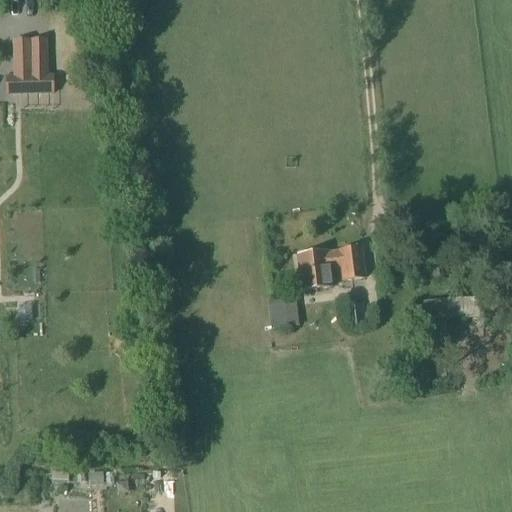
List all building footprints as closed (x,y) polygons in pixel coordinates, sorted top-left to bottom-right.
[(44,44),(14,45),(14,79),(6,80),(6,98),(52,97),(51,79),(45,79),(44,44)] [(326,255),(296,259),(301,293),(330,290),(329,279),(331,279),(330,273),(333,273),(334,278),(340,277),(341,285),(365,282),(361,250),(337,253),(337,254),(326,256),(326,255)] [(477,301),(446,302),(447,322),(478,321),(477,301)] [(284,305),(267,306),(270,333),(287,331),(286,319),(285,308),(284,305)] [(362,305),(345,307),(347,330),(372,327),(370,312),(362,312),(362,305)] [(410,381),(407,364),(387,366),(390,384),(410,381)] [(70,501),(69,511),(86,511),(87,501),(70,501)]
